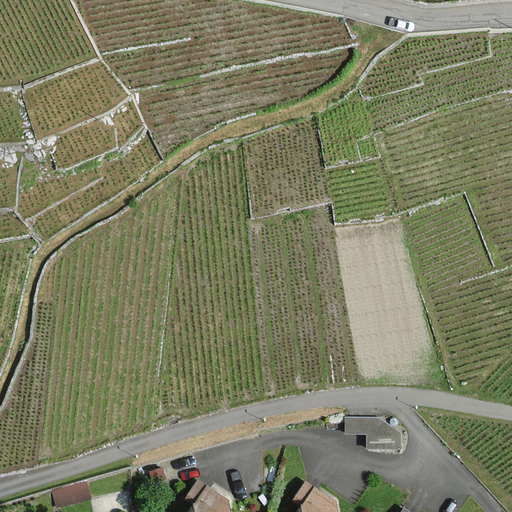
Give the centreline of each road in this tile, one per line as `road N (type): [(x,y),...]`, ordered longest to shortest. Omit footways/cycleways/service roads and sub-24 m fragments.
road 1 (residential): [(387,395),(266,409),(0,491)]
road 2 (residential): [(201,457),(310,441),(391,471),(438,468)]
road 3 (residential): [(511,413),(387,395)]
